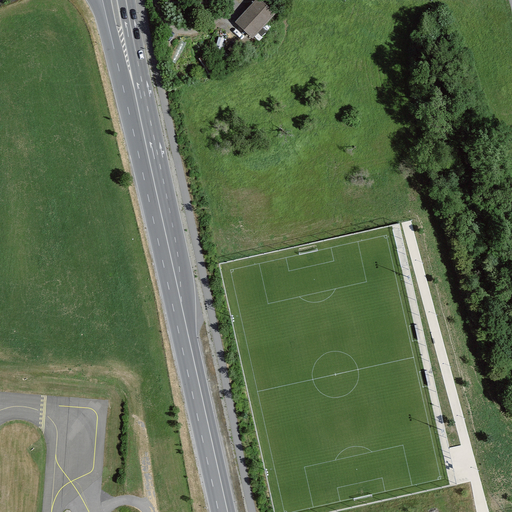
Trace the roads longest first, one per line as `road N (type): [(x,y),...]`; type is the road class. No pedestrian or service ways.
road 1 (secondary): [(120,15),(226,511)]
road 2 (track): [(151,511),(134,388),(119,375),(56,371)]
